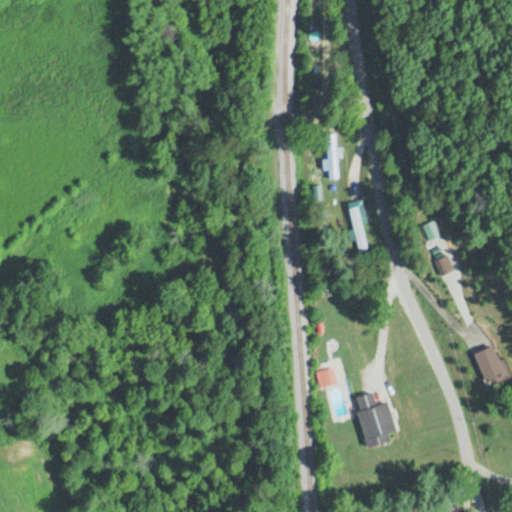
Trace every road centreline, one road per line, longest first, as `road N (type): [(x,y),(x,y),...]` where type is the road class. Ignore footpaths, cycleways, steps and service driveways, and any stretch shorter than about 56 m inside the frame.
road 1 (tertiary): [(349,0),(396,269),(443,376),(480,511)]
road 2 (track): [(324,0),(324,86),(313,108),(253,138),(233,170),(232,217),(219,239),(142,276)]
